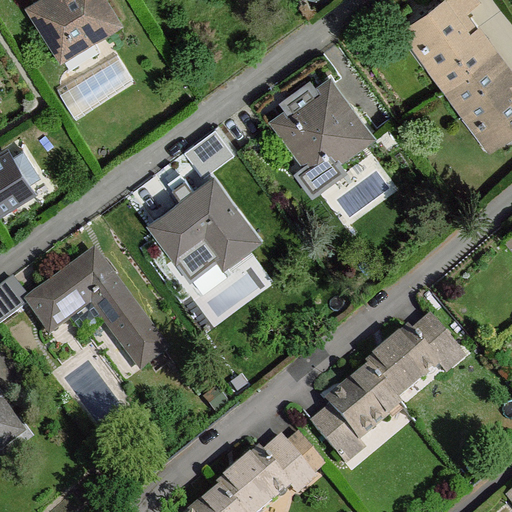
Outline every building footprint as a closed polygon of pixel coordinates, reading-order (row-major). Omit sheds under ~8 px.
[(111,0),(38,0),(30,6),(63,60),(125,22),(111,0)] [(476,30),(454,0),(448,0),(409,29),(495,146),(511,132),(511,62),(484,24),(476,30)] [(377,134),(334,75),(271,120),(315,180),(377,134)] [(190,147),(208,172),(238,150),(221,126),(190,147)] [(0,214),(37,191),(9,148),(0,153),(0,214)] [(266,239),(217,173),(149,223),(179,265),(208,244),(226,268),(266,239)] [(140,374),(169,353),(97,252),(27,302),(52,337),(93,307),(140,374)] [(16,278),(0,288),(0,315),(1,317),(29,299),(16,278)] [(329,407),(308,424),(344,467),(366,449),(362,444),(404,409),(400,404),(442,369),(408,328),(322,399),(329,407)] [(0,454),(29,434),(0,392),(0,454)] [(271,511),(297,491),(263,451),(189,511),(271,511)]
